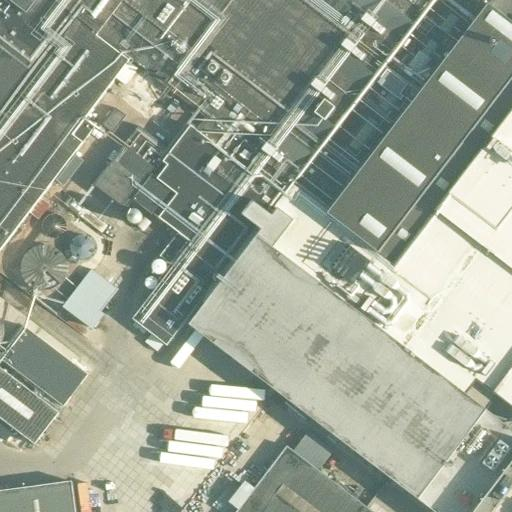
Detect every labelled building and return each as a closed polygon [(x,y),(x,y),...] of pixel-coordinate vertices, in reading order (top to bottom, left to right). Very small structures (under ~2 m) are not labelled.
[(174,235),(159,254),(175,266),(132,323),(166,349),(185,326),(432,511),(477,511),(511,467),(511,37),(481,15),(492,0),(0,0),(0,251),(29,214),(38,220),(49,206),(40,199),(58,176),(66,181),(84,157),(76,151),(94,128),(84,120),(115,79),(124,86),(137,69),(127,62),(129,60),(205,118),(195,131),(190,127),(171,152),(138,127),(93,186),(125,210),(131,203),(174,235)] [(112,134),(125,117),(114,108),(101,126),(112,134)] [(77,227),(83,220),(101,234),(107,226),(68,197),(63,205),(77,216),(72,223),(77,227)] [(43,222),(42,227),(43,233),(47,237),(53,240),(59,239),(64,235),(66,230),(66,224),(63,218),(58,215),(52,215),(47,217),(43,222)] [(71,243),(70,248),(71,254),(75,258),(80,260),(86,259),(91,256),(93,250),(93,245),(90,240),(85,237),(80,236),(75,238),(71,243)] [(62,256),(61,254),(59,252),(57,250),(55,249),(53,248),(51,247),(48,246),(46,246),(44,246),(41,246),(39,246),(36,247),(34,248),(32,249),(30,250),(28,251),(26,253),(25,255),(23,257),(22,259),(21,261),(20,263),(20,266),(20,268),(20,271),(20,273),(20,275),(21,278),(22,280),(23,282),(25,284),(27,286),(29,288),(31,289),(33,291),(36,292),(38,292),(41,293),(44,293),(46,293),(49,292),(52,291),(54,290),(56,289),(59,287),(60,285),(62,283),(64,281),(65,279),(66,276),(66,274),(67,271),(67,268),(66,266),(66,263),(65,260),(64,258),(62,256)] [(116,290),(91,270),(62,308),(92,331),(103,316),(99,312),(116,290)] [(18,334),(0,356),(0,371),(57,414),(81,382),(18,334)] [(0,427),(30,450),(54,418),(0,376),(0,427)] [(235,511),(371,511),(286,447),(235,511)] [(0,496),(0,511),(73,511),(70,487),(0,496)]
